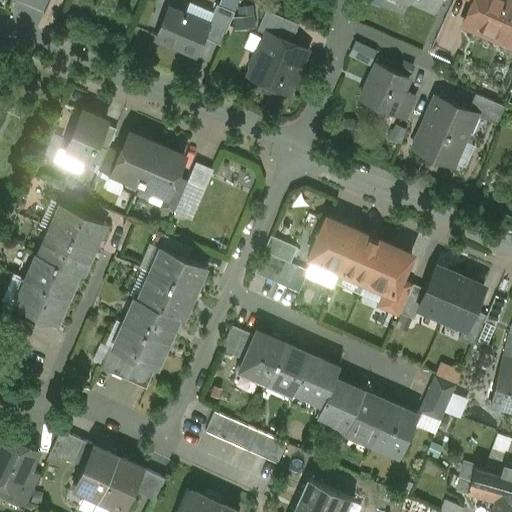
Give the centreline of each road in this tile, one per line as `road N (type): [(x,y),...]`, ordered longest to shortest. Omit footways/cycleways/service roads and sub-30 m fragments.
road 1 (residential): [(0,18),(296,154)]
road 2 (residential): [(166,440),(296,154)]
road 3 (residential): [(296,154),(511,245)]
road 4 (residential): [(0,394),(83,400),(166,440)]
road 5 (residential): [(296,154),(334,68),(342,26)]
